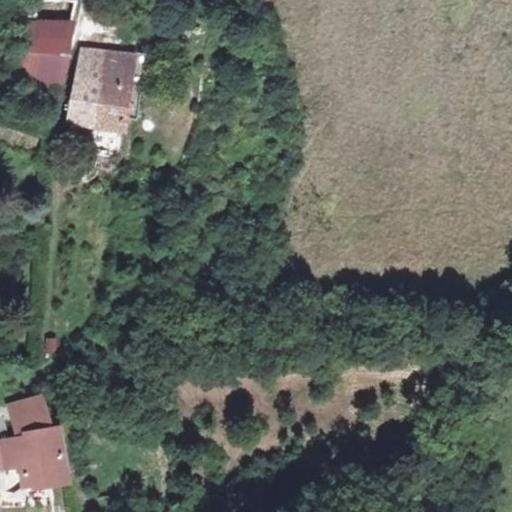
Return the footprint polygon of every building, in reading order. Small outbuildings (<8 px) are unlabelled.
[(51,121),(69,15),(4,18),(7,41),(16,42),(20,117),(51,121)] [(94,131),(102,64),(92,62),(83,61),(74,95),(69,132),(93,136),(94,131)] [(133,71),(102,64),(94,131),(126,135),(133,71)] [(6,399),(6,411),(44,410),(44,397),(6,399)] [(53,439),(16,446),(19,471),(22,496),(64,487),(53,439)] [(0,474),(19,471),(16,446),(0,449),(0,474)] [(92,500),(93,511),(106,511),(117,510),(114,496),(92,500)]
